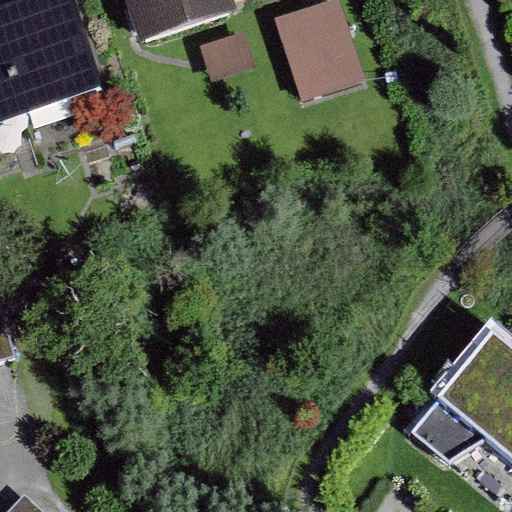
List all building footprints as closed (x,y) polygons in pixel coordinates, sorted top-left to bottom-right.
[(0,119),(103,82),(73,0),(30,0),(25,2),(0,10),(0,119)] [(228,0),(129,0),(143,41),(232,11),(228,0)] [(366,80),(342,1),(280,20),(304,99),(366,80)] [(256,68),(244,35),(202,50),(214,82),(256,68)] [(0,313),(0,365),(14,361),(0,313)] [(511,354),(492,337),(412,431),(450,463),(486,443),(511,465),(511,354)] [(10,511),(41,511),(25,497),(12,511),(10,511)]
